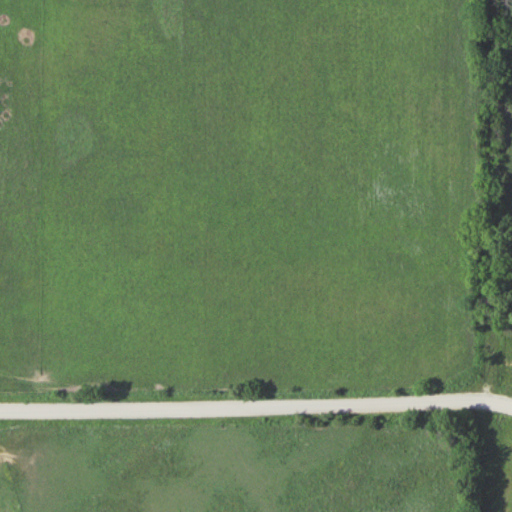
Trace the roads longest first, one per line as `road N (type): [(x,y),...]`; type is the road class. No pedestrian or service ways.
road 1 (residential): [(0,410),(511,407)]
road 2 (residential): [(492,404),(494,0)]
